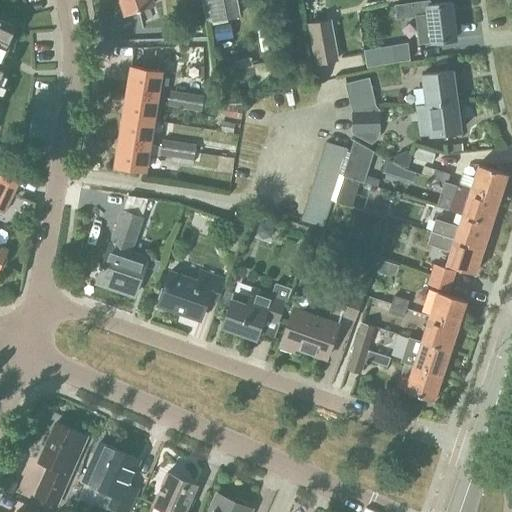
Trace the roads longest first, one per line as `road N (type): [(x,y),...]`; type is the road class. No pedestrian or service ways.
road 1 (residential): [(479,453),(33,301)]
road 2 (residential): [(17,346),(380,511)]
road 3 (residential): [(33,301),(63,128),(68,44),(59,0)]
